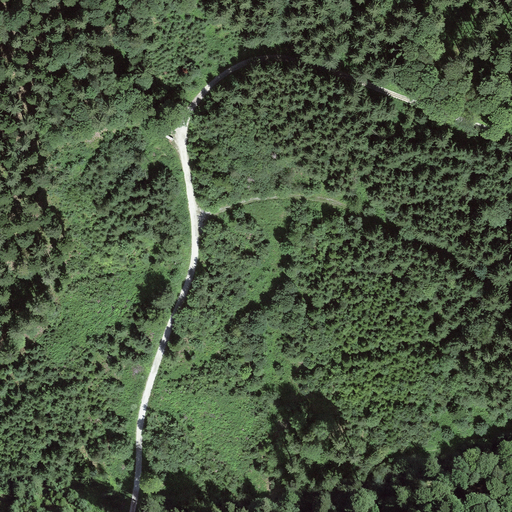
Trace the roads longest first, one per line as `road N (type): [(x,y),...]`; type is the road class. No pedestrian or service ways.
road 1 (track): [(511,135),(371,79),(254,53),(217,71),(190,104),(183,146),(196,226)]
road 2 (track): [(196,226),(231,203),(283,194),(345,206),(511,295)]
road 3 (track): [(131,511),(148,394),(196,226)]
